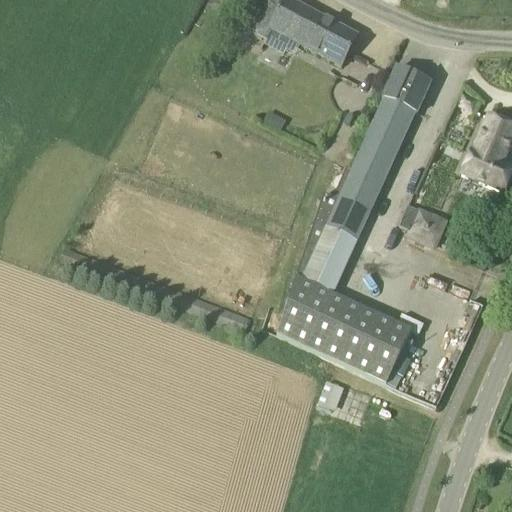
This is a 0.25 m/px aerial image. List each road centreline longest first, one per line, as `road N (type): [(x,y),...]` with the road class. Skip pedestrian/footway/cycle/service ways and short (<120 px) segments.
road 1 (unclassified): [(511,44),(424,35),(343,0)]
road 2 (tertiary): [(459,511),(511,352)]
